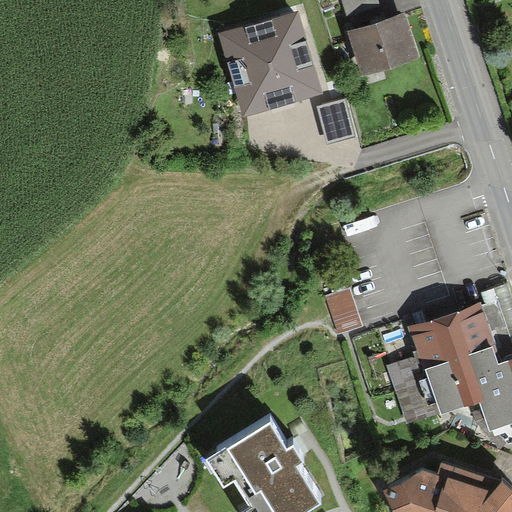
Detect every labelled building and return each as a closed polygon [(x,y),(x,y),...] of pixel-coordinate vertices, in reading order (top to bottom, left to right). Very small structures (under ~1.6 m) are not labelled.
[(365,0),(348,0),(329,6),(335,24),(369,12),(365,0)] [(391,21),(335,38),(349,82),(405,66),(391,21)] [(271,24),(213,38),(232,115),(304,98),(290,39),(276,43),(271,24)] [(471,316),(403,338),(412,363),(382,373),(399,424),(464,402),(473,430),(499,421),(510,453),(511,452),(511,364),(490,372),(471,316)] [(289,511),(320,494),(268,414),(208,452),(224,477),(233,472),(253,501),(244,506),(247,511),(289,511)] [(427,457),(386,481),(399,511),(511,511),(511,483),(498,471),(487,480),(427,457)]
